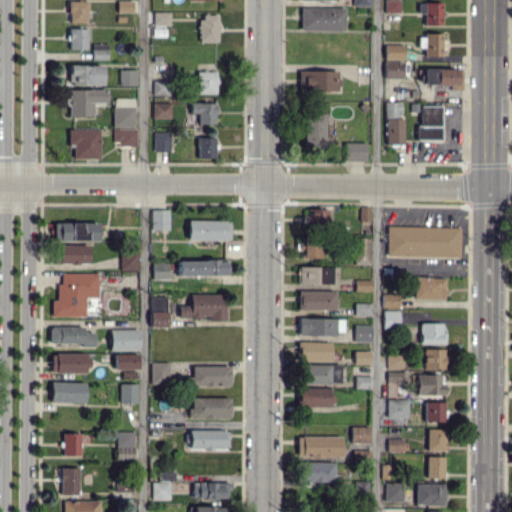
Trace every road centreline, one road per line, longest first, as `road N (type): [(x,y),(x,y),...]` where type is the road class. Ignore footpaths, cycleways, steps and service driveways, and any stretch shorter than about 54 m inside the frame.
road 1 (secondary): [(488,0),(484,511)]
road 2 (residential): [(0,189),(511,193)]
road 3 (residential): [(30,511),(33,0)]
road 4 (tertiary): [(262,0),(260,511)]
road 5 (residential): [(0,0),(0,189)]
